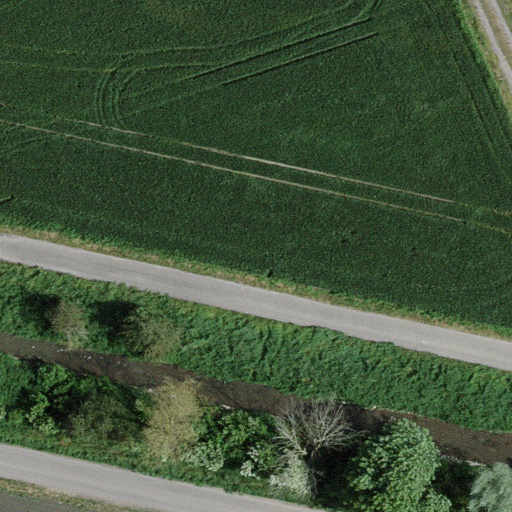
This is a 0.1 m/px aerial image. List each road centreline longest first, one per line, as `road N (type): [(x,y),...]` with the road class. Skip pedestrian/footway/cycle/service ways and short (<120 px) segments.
road 1 (track): [(0,248),(511,357)]
road 2 (track): [(280,511),(0,451)]
